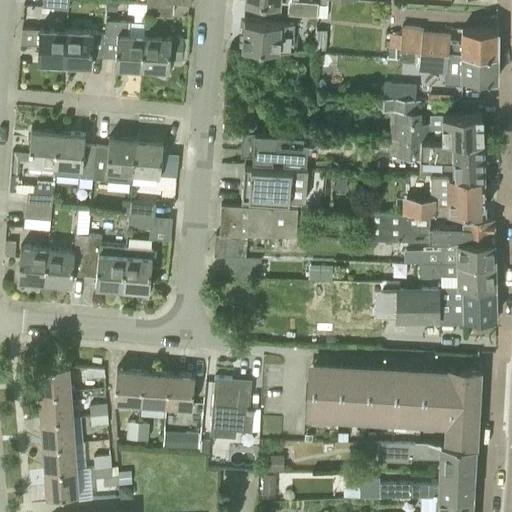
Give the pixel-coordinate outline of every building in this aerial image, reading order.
[(145,13),(171,15),(172,2),(146,0),(145,13)] [(293,0),(290,0),(290,14),(319,16),(320,2),(293,0)] [(242,47),(295,50),(296,45),(292,44),(294,22),(243,19),(242,47)] [(420,48),(422,29),(422,26),(401,24),(401,33),(399,47),(419,48),(420,48)] [(36,61),(63,62),(65,29),(21,26),(20,42),(37,43),(36,61)] [(460,41),(449,41),(448,51),(461,53),(497,53),(497,28),(461,27),(460,27),(460,41)] [(91,55),(103,56),(104,31),(65,29),(63,62),(90,64),(91,55)] [(315,49),(325,50),(326,29),(317,29),(315,49)] [(448,51),(449,41),(450,32),(422,29),(420,48),(448,51)] [(114,66),(141,67),(143,34),(104,31),(103,56),(115,57),(114,66)] [(399,47),(401,33),(390,32),(388,46),(399,47)] [(143,34),(141,67),(168,69),(169,57),(181,58),(182,36),(143,34)] [(462,77),(496,78),(497,53),(461,53),(448,51),(420,48),(419,48),(418,69),(446,71),(446,83),(462,83),(462,77)] [(383,96),(415,97),(416,82),(383,81),(383,96)] [(454,139),(481,139),(481,112),(433,113),(433,120),(421,120),(422,109),(415,109),(415,97),(383,96),(382,108),(390,109),(389,136),(454,139)] [(273,166),(300,167),(303,128),(241,124),(240,149),(244,150),(243,163),(273,166)] [(28,161),(54,164),(57,130),(31,128),(28,161)] [(53,173),(92,177),(95,143),(84,142),(84,133),(57,130),(54,164),(53,173)] [(106,169),(132,172),(135,137),(108,135),(108,144),(95,143),(92,177),(105,178),(106,169)] [(430,172),(482,173),(481,139),(454,139),(389,136),(388,136),(386,154),(425,156),(425,172),(430,172)] [(156,183),(157,173),(159,173),(162,140),(135,137),(132,172),(131,181),(156,183)] [(273,166),(243,163),(241,194),(304,199),(307,167),(300,167),(273,166)] [(448,213),(448,208),(484,208),(482,173),(430,172),(430,196),(410,196),(409,212),(423,213),(448,213)] [(25,203),(51,205),(52,192),(27,190),(25,203)] [(128,212),(153,214),(155,202),(129,200),(128,212)] [(24,215),(49,218),(51,205),(25,203),(24,215)] [(266,206),(220,203),(218,233),(246,235),(294,237),(296,208),(266,206)] [(493,217),(459,217),(460,223),(423,224),(423,213),(409,212),(361,210),(361,239),(442,239),(493,238),(493,217)] [(127,225),(152,227),(153,214),(128,212),(127,225)] [(72,273),(84,274),(86,249),(87,233),(74,231),(73,249),(47,246),(44,279),(71,282),(72,273)] [(246,235),(218,233),(214,232),(213,243),(246,245),(246,235)] [(422,260),(494,260),(493,238),(442,239),(441,248),(422,248),(422,260)] [(246,245),(213,243),(213,254),(225,255),(245,256),(246,245)] [(17,277),(44,279),(47,246),(20,244),(17,277)] [(125,244),(124,253),(121,287),(148,289),(152,247),(125,244)] [(94,284),(121,287),(124,253),(86,249),(84,274),(95,275),(94,284)] [(224,273),(223,274),(257,275),(259,276),(260,257),(245,256),(225,255),(224,273)] [(456,283),(494,284),(494,260),(422,260),(418,261),(419,275),(442,274),(456,274),(456,283)] [(309,277),(332,278),(333,262),(310,261),(309,277)] [(480,315),(495,315),(494,284),(456,283),(397,284),(397,288),(373,288),(373,317),(440,316),(440,313),(461,313),(462,317),(480,316),(480,315)] [(475,445),(477,397),(479,368),(449,367),(449,368),(308,361),(308,367),(311,367),(310,389),(309,409),(445,416),(444,443),(475,445)] [(38,392),(70,389),(68,363),(37,366),(38,392)] [(87,377),(103,376),(104,366),(86,365),(87,377)] [(113,399),(140,402),(142,369),(116,367),(113,399)] [(151,403),(166,404),(169,372),(142,369),(140,402),(151,403)] [(176,404),(191,406),(194,374),(169,372),(166,404),(176,404)] [(214,374),(209,434),(235,436),(235,429),(250,430),(252,411),(253,411),(254,406),(248,406),(250,385),(231,383),(231,376),(214,374)] [(40,418),(72,416),(70,389),(38,392),(40,418)] [(90,414),(107,413),(106,402),(89,403),(90,414)] [(91,425),(108,424),(107,413),(90,414),(91,425)] [(42,444),(75,441),(82,440),(80,415),(72,416),(40,418),(42,444)] [(126,437),(136,438),(138,420),(127,419),(126,437)] [(136,438),(147,439),(148,421),(138,420),(136,438)] [(184,447),(197,448),(198,433),(185,432),(184,447)] [(438,472),(473,473),(475,445),(444,443),(379,440),(378,459),(410,461),(410,453),(438,455),(437,472),(438,472)] [(44,470),(77,467),(75,441),(42,444),(44,470)] [(94,466),(111,465),(110,453),(93,455),(94,466)] [(268,471),(284,471),(284,453),(268,453),(268,471)] [(118,474),(111,474),(111,465),(94,466),(94,476),(103,476),(103,485),(118,484),(118,474)] [(46,496),(79,493),(77,477),(77,467),(44,470),(46,496)] [(438,472),(438,481),(438,494),(472,495),(473,473),(438,472)] [(359,495),(380,495),(380,481),(379,474),(359,474),(359,476),(359,495)] [(343,496),(359,495),(359,476),(343,476),(343,496)] [(410,494),(409,481),(380,481),(380,495),(410,494)] [(409,481),(410,494),(421,494),(438,494),(438,481),(409,481)] [(471,511),(472,495),(438,494),(421,494),(420,511),(471,511)]
